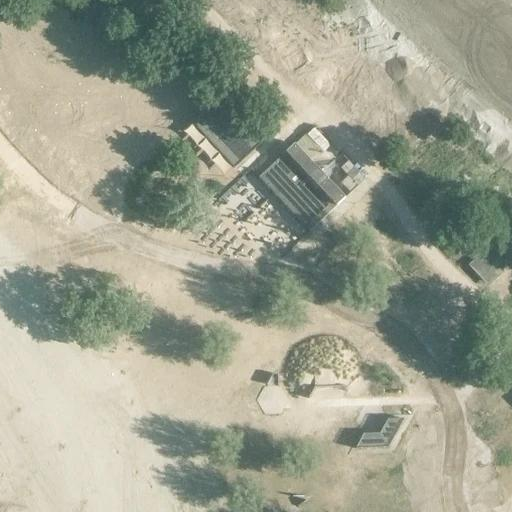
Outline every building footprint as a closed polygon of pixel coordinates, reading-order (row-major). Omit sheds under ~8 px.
[(265,141),(250,125),(236,111),(234,109),(233,107),(235,104),(227,96),(225,98),(221,95),(216,99),(191,123),(234,169),(265,141)] [(345,199),(295,145),(259,179),(309,232),(345,199)] [(357,197),(363,190),(346,176),(340,183),(357,197)] [(497,265),(484,251),(476,259),(479,262),(472,269),(485,283),(493,275),(490,272),(497,265)] [(363,435),(356,450),(388,449),(404,420),(387,421),(379,435),(363,435)]
